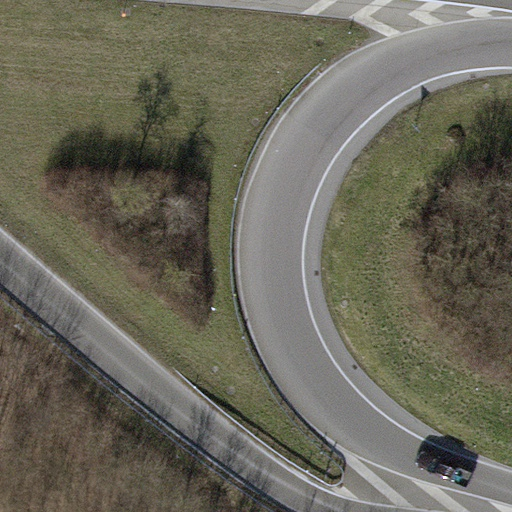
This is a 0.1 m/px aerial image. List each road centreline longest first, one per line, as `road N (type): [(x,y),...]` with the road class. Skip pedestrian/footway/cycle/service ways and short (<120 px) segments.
road 1 (trunk): [(511,492),(454,478),(342,414),(288,331),(273,254),(292,173),(355,93),(431,53),(511,41)]
road 2 (trunk): [(0,256),(197,423),(334,511)]
